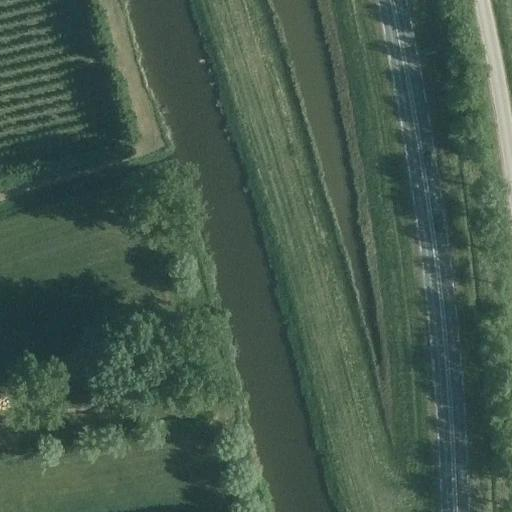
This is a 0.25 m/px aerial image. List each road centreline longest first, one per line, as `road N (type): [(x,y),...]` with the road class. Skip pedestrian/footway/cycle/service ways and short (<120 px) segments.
road 1 (primary): [(451,511),(451,402),(420,142),(392,0)]
road 2 (unclassified): [(480,0),(511,179)]
